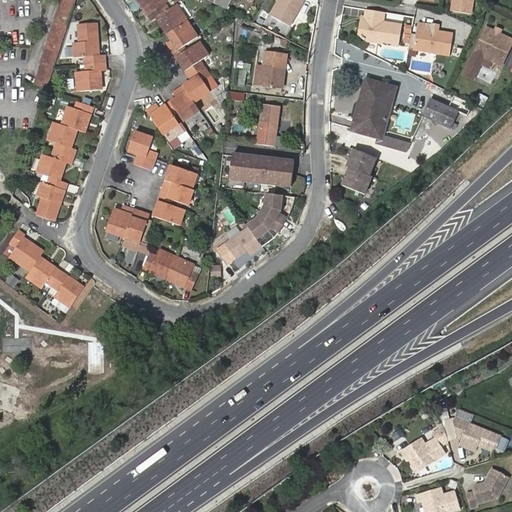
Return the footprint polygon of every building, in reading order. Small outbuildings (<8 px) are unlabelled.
[(74,0),(61,0),(35,83),(47,86),(74,0)] [(137,0),(147,13),(164,1),(165,0),(137,0)] [(214,0),(213,3),(224,9),(225,9),(229,0),(214,0)] [(280,0),(270,16),(289,28),(305,1),(303,0),(280,0)] [(455,0),(453,13),(473,16),(474,0),(455,0)] [(164,1),(147,13),(151,20),(156,17),(167,32),(186,20),(175,4),(168,8),(164,1)] [(385,15),(368,12),(367,17),(365,25),(362,27),(360,36),(368,44),(383,47),(384,44),(394,46),(394,49),(400,49),(403,29),(384,26),(385,15)] [(186,20),(167,32),(168,34),(173,41),(168,45),(172,51),(182,44),(196,35),(186,20)] [(83,63),(104,62),(104,55),(99,55),(98,22),(80,23),(80,41),(74,42),(75,56),(83,56),(83,63)] [(415,53),(432,56),(450,59),(454,36),(427,32),(428,27),(419,26),(415,53)] [(511,39),(502,34),(497,32),(488,28),(478,48),(506,60),(511,47),(511,39)] [(185,49),(175,56),(183,69),(197,60),(206,54),(197,40),(185,49)] [(185,49),(182,44),(172,51),(175,56),(185,49)] [(475,79),(485,57),(503,65),(506,60),(478,48),(465,75),(475,79)] [(278,76),(280,67),(277,67),(279,51),(265,50),(262,79),(258,78),(257,85),(283,88),(284,77),(278,76)] [(197,60),(183,69),(190,79),(181,85),(192,101),(208,92),(201,81),(208,76),(197,60)] [(105,71),(104,62),(83,63),(84,71),(75,71),(76,90),(100,89),(99,71),(105,71)] [(246,84),(247,71),(239,70),(238,83),(246,84)] [(359,120),(371,81),(366,80),(355,119),(359,120)] [(396,88),(371,81),(359,120),(355,119),(352,131),(381,139),(396,88)] [(197,110),(192,101),(181,85),(174,89),(178,95),(169,100),(176,111),(182,120),(197,110)] [(230,100),(245,101),(246,92),(230,91),(230,100)] [(473,104),(455,95),(452,100),(470,109),(473,104)] [(459,112),(431,99),(423,117),(451,129),(459,112)] [(62,125),(76,130),(83,132),(93,106),(77,100),(75,108),(69,106),(62,125)] [(176,111),(169,100),(165,103),(171,114),(176,111)] [(171,114),(165,103),(156,109),(152,104),(146,109),(161,133),(177,123),(171,114)] [(262,106),(259,137),(276,139),(280,108),(262,106)] [(69,148),(76,130),(62,125),(55,123),(48,141),(56,144),(54,150),(73,157),(75,150),(69,148)] [(134,130),(128,149),(139,153),(135,163),(151,169),(158,151),(147,147),(151,136),(134,130)] [(377,156),(355,148),(347,166),(350,167),(343,184),(366,193),(372,175),(370,174),(377,156)] [(71,164),(73,157),(54,150),(51,157),(43,155),(37,172),(50,176),(58,179),(64,162),(71,164)] [(294,164),(232,155),(229,180),(290,188),(294,164)] [(171,164),(166,179),(191,187),(196,172),(171,164)] [(66,182),(58,179),(50,176),(47,182),(43,181),(38,195),(43,196),(37,214),(53,220),(66,182)] [(191,187),(166,179),(161,194),(171,198),(187,203),(192,188),(191,187)] [(171,198),(161,194),(158,201),(168,204),(171,198)] [(254,218),(244,225),(245,226),(253,239),(267,228),(272,232),(282,218),(278,214),(279,212),(281,197),(265,195),(264,207),(254,218)] [(291,199),(281,197),(279,212),(278,214),(282,218),(285,220),(290,209),(291,199)] [(168,204),(158,201),(153,215),(178,224),(183,209),(168,204)] [(123,213),(116,210),(112,233),(121,237),(133,209),(125,206),(123,213)] [(112,233),(116,210),(113,209),(105,231),(112,233)] [(133,209),(121,237),(137,242),(147,214),(133,209)] [(245,226),(220,242),(231,258),(242,250),(246,255),(258,247),(253,239),(245,226)] [(267,228),(253,239),(258,247),(275,234),(272,232),(267,228)] [(30,272),(40,259),(44,253),(24,239),(26,236),(19,231),(9,244),(17,249),(10,258),(30,272)] [(165,279),(174,258),(158,251),(155,258),(148,254),(141,268),(165,279)] [(192,267),(174,258),(165,279),(190,290),(196,277),(189,274),(192,267)] [(61,273),(40,259),(30,272),(26,278),(43,289),(47,283),(52,287),(61,273)] [(212,266),(214,278),(224,277),(222,264),(212,266)] [(83,289),(61,273),(52,287),(58,291),(54,297),(70,308),(83,289)] [(462,436),(460,442),(476,449),(478,444),(479,442),(482,442),(483,445),(492,449),(495,447),(500,434),(454,416),(453,419),(457,434),(462,436)] [(423,438),(402,448),(406,455),(408,454),(415,467),(420,464),(426,466),(447,455),(442,446),(450,441),(447,426),(433,432),(435,437),(425,442),(423,438)] [(474,491),(466,492),(471,508),(479,506),(478,504),(498,498),(509,476),(495,467),(488,480),(476,483),(474,489),(474,491)] [(442,486),(417,493),(419,501),(421,501),(424,511),(450,511),(460,509),(455,491),(444,493),(442,486)]
